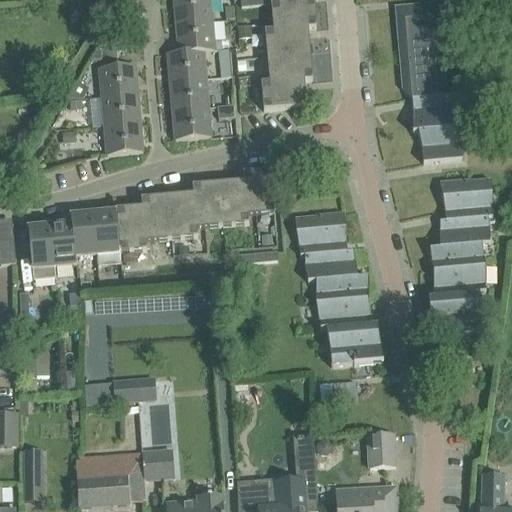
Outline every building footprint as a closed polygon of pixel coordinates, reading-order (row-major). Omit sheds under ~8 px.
[(174,12),(176,27),(212,24),(209,0),(175,0),(176,12),(174,12)] [(234,0),(235,11),(241,10),(267,7),(266,0),(249,0),(240,1),(240,0),(234,0)] [(265,33),(267,61),(310,57),(309,43),(300,43),(299,32),(316,30),(314,3),(271,7),(273,33),(265,33)] [(411,101),(412,110),(412,112),(412,135),(418,135),(421,149),(423,166),(461,162),(460,146),(456,131),(462,131),(462,108),(461,96),(445,98),(437,5),(395,9),(402,91),(411,101)] [(224,9),(225,22),(234,21),(234,9),(224,9)] [(177,41),(178,55),(178,56),(203,53),(214,52),(212,24),(176,27),(176,28),(178,27),(179,41),(177,41)] [(231,79),(229,51),(218,52),(221,80),(231,79)] [(170,85),(205,82),(203,53),(178,56),(178,55),(167,56),(168,71),(170,71),(172,84),(170,85)] [(310,57),(267,61),(270,85),(261,85),(263,113),(306,109),(305,95),(297,96),(295,84),(312,83),(310,57)] [(99,71),(101,100),(138,97),(137,96),(135,96),(134,83),(136,83),(135,68),(99,71)] [(212,82),(213,96),(231,94),(229,80),(212,82)] [(172,113),(172,114),(208,111),(205,82),(170,85),(171,100),(173,100),(174,113),(172,113)] [(101,100),(104,129),(140,126),(140,125),(138,125),(137,112),(139,112),(138,97),(101,100)] [(232,109),(217,110),(218,121),(233,120),(232,109)] [(208,111),(172,114),(173,129),(175,129),(177,142),(175,142),(175,143),(211,140),(208,111)] [(140,126),(104,129),(106,158),(143,155),(143,154),(140,154),(139,141),(141,141),(140,126)] [(76,133),(63,134),(64,145),(77,144),(76,133)] [(71,182),(103,175),(101,161),(68,167),(71,182)] [(232,185),(218,186),(222,229),(248,227),(248,218),(273,216),(270,173),(243,176),(244,192),(233,193),(232,185)] [(428,301),(428,302),(429,310),(429,340),(459,337),(459,336),(481,334),(480,319),(480,296),(485,296),(485,269),(481,246),(489,246),(489,229),(488,219),(492,219),(492,195),(491,182),(470,184),(470,183),(440,185),(445,214),(445,223),(439,224),(439,250),(429,251),(433,273),(433,300),(428,301)] [(181,198),(167,199),(171,242),(198,240),(197,231),(222,229),(218,186),(192,189),(193,205),(182,206),(181,198)] [(130,211),(117,212),(121,255),(147,253),(146,244),(171,242),(167,199),(141,202),(142,218),(131,219),(130,211)] [(117,212),(116,212),(116,216),(93,218),(97,257),(121,255),(117,212)] [(347,254),(346,245),(346,230),(343,216),(315,218),(315,220),(295,222),(296,235),(300,258),(304,258),(304,268),(307,284),(316,284),(316,306),(320,333),(326,332),(330,355),(331,369),(353,367),(353,369),(383,366),(378,337),(377,329),(377,327),(372,328),(368,302),(368,279),(357,280),(353,254),(347,254)] [(93,218),(72,220),(75,259),(97,257),(93,218)] [(71,228),(51,230),(55,269),(76,267),(75,259),(72,220),(71,220),(71,228)] [(56,281),(55,269),(51,230),(28,232),(33,283),(56,281)] [(271,237),(261,238),(262,247),(272,246),(271,237)] [(0,243),(0,266),(0,267),(15,266),(13,243),(0,243)] [(162,246),(163,259),(172,258),(171,245),(162,246)] [(187,248),(179,249),(179,257),(188,256),(187,248)] [(278,264),(277,255),(239,258),(239,267),(278,264)] [(20,296),(21,310),(28,309),(27,296),(20,296)] [(29,323),(28,309),(21,310),(21,324),(29,323)] [(15,332),(29,331),(29,323),(21,324),(15,324),(15,332)] [(452,376),(472,375),(471,360),(451,361),(452,376)] [(355,385),(333,386),(334,406),(357,405),(355,385)] [(117,389),(118,405),(138,403),(137,387),(117,389)] [(275,429),(289,431),(291,417),(278,415),(275,429)] [(1,449),(18,449),(18,417),(0,417),(0,436),(1,437),(1,449)] [(367,439),(368,471),(395,470),(393,437),(367,439)] [(159,452),(141,454),(142,463),(143,483),(145,483),(161,482),(159,452)] [(127,464),(76,467),(79,510),(129,506),(129,504),(145,503),(143,483),(142,463),(127,464)] [(240,473),(242,498),(255,497),(253,464),(240,465),(240,473)] [(504,478),(502,478),(482,478),(482,511),(479,511),(511,511),(504,511),(504,478)] [(43,481),(24,482),(24,506),(43,505),(43,481)] [(279,510),(259,511),(295,511),(296,510),(295,510),(294,487),(278,488),(279,510)] [(396,511),(396,490),(376,491),(336,494),(336,511),(396,511)] [(222,511),(222,497),(195,499),(196,503),(166,505),(165,511),(222,511)]
